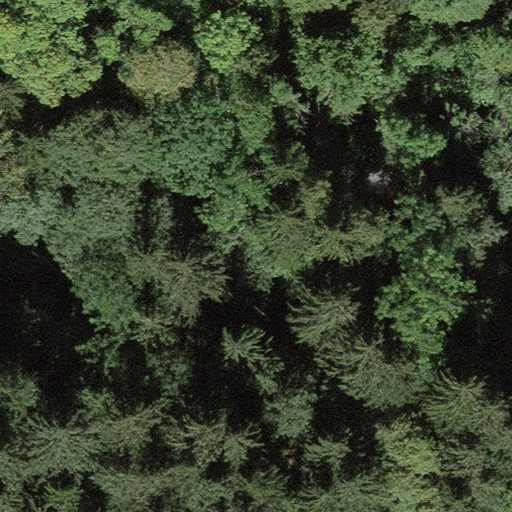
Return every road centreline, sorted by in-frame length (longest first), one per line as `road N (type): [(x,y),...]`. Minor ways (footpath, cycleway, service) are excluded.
road 1 (track): [(0,61),(290,105),(377,158),(511,185)]
road 2 (track): [(290,105),(436,93),(511,71)]
